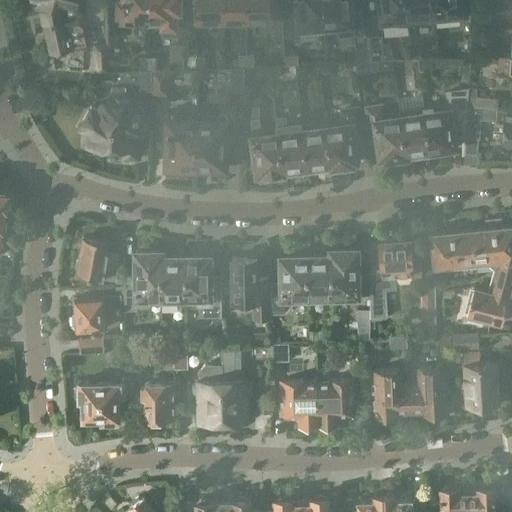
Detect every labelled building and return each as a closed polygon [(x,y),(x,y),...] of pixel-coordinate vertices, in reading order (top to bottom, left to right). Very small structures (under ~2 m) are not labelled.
[(32,0),(39,2),(51,53),(72,48),(71,46),(86,43),(82,26),(77,23),(76,18),(77,18),(78,17),(78,16),(79,16),(79,15),(80,14),(80,13),(80,12),(80,11),(80,10),(80,9),(80,8),(79,7),(78,6),(78,5),(77,5),(77,4),(77,0),(32,0)] [(147,22),(147,18),(148,0),(118,0),(118,11),(122,11),(122,16),(136,17),(136,21),(147,22)] [(148,0),(147,18),(162,19),(162,23),(173,24),(175,8),(178,8),(178,0),(148,0)] [(198,0),(198,1),(195,1),(195,18),(208,18),(208,22),(223,22),(223,0),(198,0)] [(223,0),(223,22),(237,22),(247,22),(246,0),(223,0)] [(246,0),(247,22),(261,22),(261,31),(273,31),(273,38),(284,38),(283,14),(275,14),(274,0),(246,0)] [(289,34),(326,31),(323,0),(294,0),(287,0),(287,36),(289,36),(289,34)] [(323,0),(326,31),(337,30),(338,33),(340,33),(340,36),(364,35),(362,10),(354,10),(352,0),(323,0)] [(394,19),(408,17),(406,0),(377,0),(378,9),(381,9),(383,25),(395,24),(394,19)] [(434,14),(432,0),(406,0),(408,17),(434,14)] [(432,0),(434,14),(461,12),(459,0),(432,0)] [(368,36),(368,49),(369,49),(370,61),(379,61),(393,60),(392,59),(394,59),(388,42),(383,43),(382,35),(368,36)] [(184,68),(185,51),(185,44),(171,43),(170,69),(184,69),(184,68)] [(108,44),(94,45),(95,71),(110,70),(108,44)] [(369,49),(368,49),(355,49),(355,61),(370,61),(369,49)] [(197,51),(185,51),(184,68),(197,69),(205,69),(204,56),(197,57),(197,51)] [(239,67),(245,67),(247,67),(246,54),(238,54),(239,67)] [(246,54),(247,67),(255,66),(254,54),(246,54)] [(299,54),(284,55),(284,64),(299,64),(299,54)] [(140,71),(148,71),(148,57),(139,57),(139,71),(140,71)] [(152,71),(157,71),(157,57),(148,57),(148,71),(152,71)] [(426,58),(418,59),(419,71),(428,70),(426,58)] [(379,61),(381,71),(394,69),(393,60),(379,61)] [(370,61),(355,61),(358,74),(381,71),(379,61),(370,61)] [(332,62),(319,64),(320,74),(333,72),(332,62)] [(306,64),(296,65),(297,77),(307,77),(306,64)] [(280,65),(271,65),(272,78),(281,78),(280,65)] [(244,92),(245,67),(230,67),(230,91),(244,92)] [(140,91),(151,91),(152,71),(148,71),(140,71),(140,91)] [(169,71),(157,71),(152,71),(151,91),(151,96),(169,96),(169,71)] [(468,88),(468,94),(476,95),(477,87),(468,86),(468,88)] [(123,158),(138,158),(139,92),(124,92),(124,87),(111,87),(111,95),(102,112),(91,106),(80,127),(101,138),(101,148),(123,148),(123,158)] [(467,104),(468,94),(468,88),(447,91),(448,102),(424,105),(430,149),(455,145),(453,135),(465,133),(467,104)] [(467,104),(498,107),(498,97),(476,95),(468,94),(467,104)] [(406,152),(399,108),(385,110),(384,102),(366,105),(368,124),(376,123),(380,155),(385,155),(385,157),(406,154),(406,152)] [(326,119),(332,162),(337,162),(337,164),(352,162),(352,160),(357,159),(354,139),(362,138),(358,104),(340,107),(341,117),(326,119)] [(467,104),(465,133),(464,136),(479,137),(480,119),(496,121),(496,120),(500,120),(500,122),(504,123),(503,139),(505,139),(505,143),(511,143),(511,111),(506,111),(506,108),(498,107),(467,104)] [(284,171),(283,169),(277,125),(261,127),(259,117),(260,105),(252,106),(252,118),(250,118),(252,129),(258,172),(262,172),(263,174),(284,171)] [(424,105),(399,108),(406,152),(430,149),(424,105)] [(168,111),(167,166),(197,167),(198,111),(168,111)] [(198,111),(197,167),(226,167),(227,112),(198,111)] [(307,166),(308,166),(309,165),(313,167),(319,167),(322,164),(332,162),(326,119),(301,122),(307,166)] [(283,169),(293,168),(297,169),(303,169),(307,166),(301,122),(277,125),(283,169)] [(8,182),(0,181),(0,255),(1,255),(3,228),(10,229),(12,211),(10,207),(10,206),(15,203),(16,192),(11,189),(8,182)] [(486,226),(474,228),(477,261),(478,271),(496,269),(495,259),(501,259),(511,257),(511,223),(502,225),(501,217),(485,218),(486,226)] [(474,228),(431,232),(434,265),(477,261),(474,228)] [(107,251),(109,240),(84,235),(77,273),(103,277),(103,276),(115,278),(120,253),(107,251)] [(370,268),(370,308),(371,317),(388,316),(386,289),(396,288),(395,274),(412,272),(413,282),(425,281),(422,251),(412,252),(410,237),(381,240),(383,267),(370,268)] [(332,255),(333,299),(359,299),(357,248),(331,249),(332,255)] [(137,275),(125,275),(125,285),(125,309),(137,308),(137,302),(162,301),(161,256),(161,251),(137,251),(137,263),(136,263),(137,275)] [(307,256),(309,300),(333,299),(332,255),(307,256)] [(185,256),(161,256),(162,301),(185,301),(185,256)] [(210,256),(185,256),(185,301),(200,301),(200,316),(222,316),(222,289),(221,281),(221,273),(210,273),(210,267),(210,256)] [(253,320),(270,320),(270,276),(258,276),(257,256),(233,257),(234,301),(253,300),(253,320)] [(309,300),(307,256),(282,256),(283,281),(271,281),(272,313),(285,313),(292,305),(292,300),(309,300)] [(474,286),(468,312),(503,321),(511,284),(511,257),(501,259),(492,291),(474,286)] [(117,273),(116,280),(123,282),(124,274),(117,273)] [(76,311),(73,315),(73,324),(77,328),(105,327),(104,310),(120,309),(125,309),(125,285),(116,285),(116,294),(75,297),(76,311)] [(420,286),(421,319),(435,318),(434,286),(420,286)] [(371,317),(370,308),(358,309),(358,331),(360,331),(370,330),(371,330),(371,317)] [(435,335),(435,318),(421,319),(421,335),(435,335)] [(319,331),(309,331),(309,340),(319,340),(319,331)] [(266,333),(252,334),(252,343),(266,343),(266,333)] [(478,333),(452,334),(453,349),(479,347),(478,333)] [(78,337),(79,351),(101,350),(100,336),(78,337)] [(186,336),(174,336),(175,368),(187,367),(186,336)] [(282,360),(282,343),(270,343),(270,361),(282,360)] [(239,347),(223,347),(223,362),(223,422),(233,422),(233,420),(248,420),(248,393),(252,389),(251,383),(248,380),(248,377),(239,377),(239,369),(242,369),(242,356),(239,356),(239,347)] [(499,403),(497,362),(480,363),(480,350),(464,351),(465,365),(467,405),(499,403)] [(198,380),(195,383),(195,390),(199,394),(199,421),(214,420),(214,423),(223,422),(223,362),(208,362),(202,368),(202,378),(198,378),(198,380)] [(410,385),(411,414),(445,412),(445,408),(447,405),(446,396),(444,394),(443,366),(419,367),(420,384),(410,385)] [(377,416),(411,414),(410,385),(400,385),(400,368),(375,370),(377,416)] [(162,418),(167,418),(167,417),(175,417),(174,378),(162,379),(162,381),(146,382),(146,386),(142,386),(142,397),(146,397),(147,418),(151,418),(155,421),(159,421),(162,418)] [(332,380),(318,380),(318,423),(338,423),(338,417),(353,417),(353,392),(356,392),(355,378),(332,378),(332,380)] [(318,423),(318,380),(305,380),(305,379),(281,379),(281,393),(284,393),(285,418),(299,418),(299,424),(318,423)] [(126,399),(126,395),(126,380),(79,381),(76,386),(76,397),(79,400),(83,400),(83,418),(101,418),(101,421),(104,421),(106,425),(115,425),(116,421),(120,421),(120,399),(126,399)] [(269,382),(258,383),(259,411),(270,410),(269,382)] [(175,403),(175,413),(185,413),(185,403),(175,403)] [(480,486),(468,487),(468,511),(501,511),(501,508),(496,508),(496,486),(493,486),(490,484),(483,484),(480,486)] [(468,511),(468,487),(456,487),(453,485),(446,485),(443,487),(441,487),(441,511),(468,511)] [(122,511),(157,511),(145,494),(130,504),(131,505),(122,511)] [(314,497),(302,498),(302,511),(329,511),(329,497),(327,497),(324,494),(317,495),(314,497)] [(357,511),(385,511),(385,496),(384,494),(374,494),(374,498),(357,499),(357,511)] [(395,495),(385,496),(385,511),(412,511),(412,497),(395,497),(395,495)] [(235,499),(223,500),(223,511),(251,511),(251,499),(249,499),(245,496),(238,496),(235,499)] [(275,511),(266,511),(302,511),(302,498),(290,498),(287,496),(280,496),(277,499),(274,499),(275,511)] [(196,508),(183,509),(183,511),(223,511),(223,500),(212,500),(208,497),(201,497),(198,501),(196,501),(196,508)]
